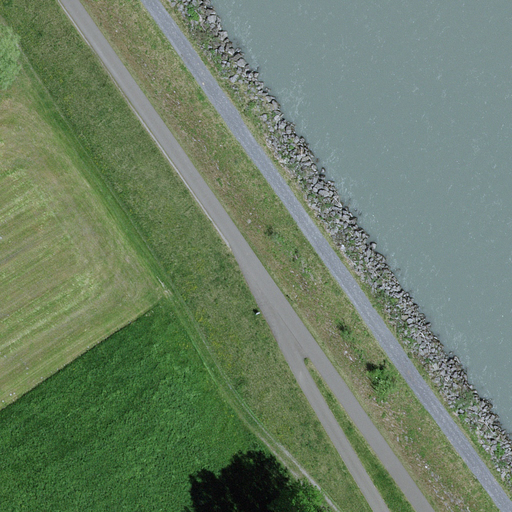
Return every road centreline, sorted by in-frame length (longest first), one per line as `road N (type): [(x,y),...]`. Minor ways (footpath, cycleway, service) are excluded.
road 1 (track): [(66,0),(431,511)]
road 2 (track): [(506,511),(146,0)]
road 3 (track): [(381,511),(237,249)]
